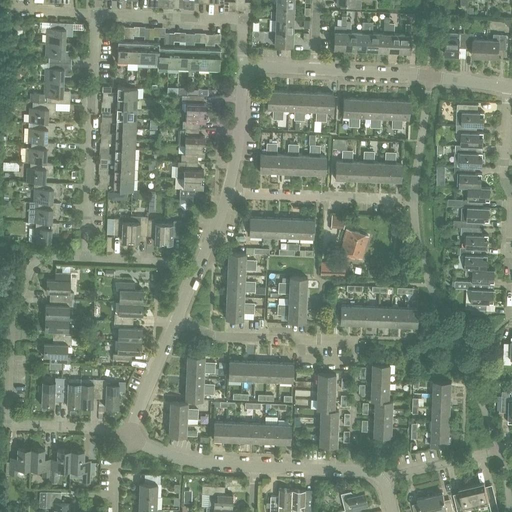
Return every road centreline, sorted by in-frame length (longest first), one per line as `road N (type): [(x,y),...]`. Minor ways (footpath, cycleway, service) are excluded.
road 1 (residential): [(127,435),(13,426),(13,308),(29,265),(34,257),(87,257)]
road 2 (residential): [(87,257),(93,14)]
road 3 (residential): [(313,70),(430,75),(506,90)]
road 4 (residential): [(341,341),(207,338),(173,321)]
road 5 (residential): [(389,198),(226,196)]
road 6 (residential): [(242,19),(93,14)]
road 7 (residential): [(382,483),(511,446)]
road 8 (residential): [(255,467),(187,462),(127,435)]
road 9 (residential): [(382,483),(372,472),(255,467)]
road 10 (residential): [(226,196),(249,70)]
road 11 (residential): [(127,435),(173,321)]
